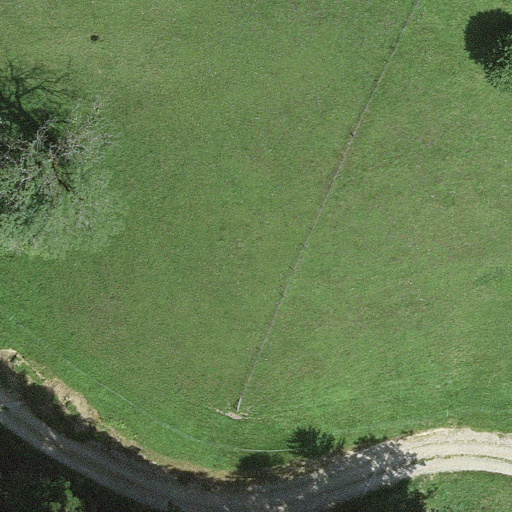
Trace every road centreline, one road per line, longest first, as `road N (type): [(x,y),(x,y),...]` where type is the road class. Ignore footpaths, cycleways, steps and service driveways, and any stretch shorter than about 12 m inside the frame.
road 1 (track): [(230,511),(150,495),(64,449),(0,397)]
road 2 (track): [(511,468),(430,468),(335,500),(265,511)]
